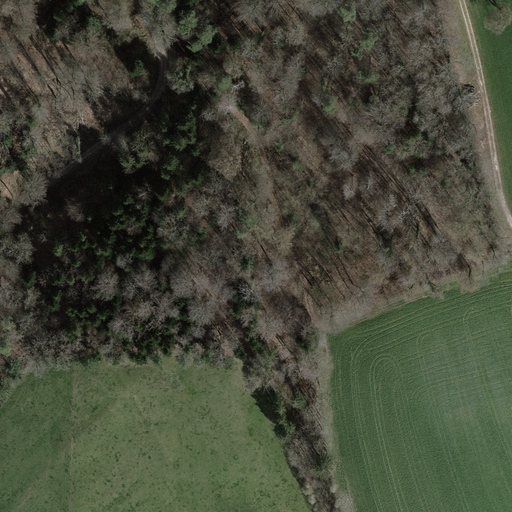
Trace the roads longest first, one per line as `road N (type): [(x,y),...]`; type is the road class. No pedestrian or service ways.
road 1 (track): [(511,255),(321,329),(256,137),(232,109)]
road 2 (track): [(142,0),(163,78),(147,107),(0,218)]
road 3 (track): [(511,222),(461,0)]
